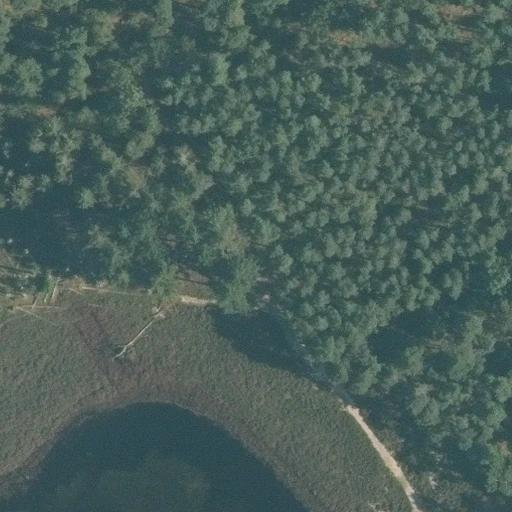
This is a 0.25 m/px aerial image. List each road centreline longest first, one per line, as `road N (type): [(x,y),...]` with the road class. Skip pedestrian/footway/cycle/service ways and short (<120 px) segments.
road 1 (track): [(416,511),(353,397),(272,308),(211,176),(151,105)]
road 2 (track): [(151,105),(418,0)]
road 3 (track): [(0,150),(151,105)]
